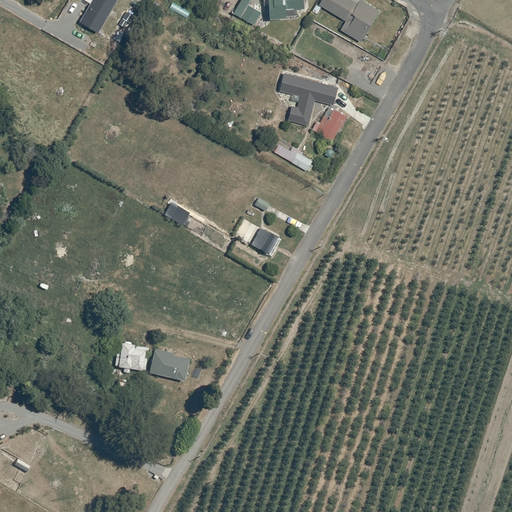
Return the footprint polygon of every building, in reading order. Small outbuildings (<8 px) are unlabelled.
[(223,0),(222,3),(229,7),(227,9),(255,26),(264,12),(250,5),(253,0),(223,0)] [(273,0),(274,20),(290,20),(290,17),(299,16),(299,11),(307,11),(306,0),(273,0)] [(382,11),(365,0),(323,0),(320,5),(318,3),(314,10),(319,14),(324,7),(346,21),(341,29),(363,43),(382,11)] [(189,11),(173,1),(168,10),(184,19),(189,11)] [(378,62),(365,54),(357,66),(370,74),(378,62)] [(312,75),(302,90),(331,107),(322,122),(318,120),(313,128),(334,142),(350,117),(337,109),(344,99),(340,96),(341,93),(312,75)] [(295,147),(288,159),(309,172),(309,171),(312,172),(315,166),(313,165),(315,162),(303,155),(304,153),(295,147)] [(267,204),(257,198),(253,205),(263,211),(267,204)] [(274,245),(272,244),(275,237),(262,230),(253,247),(266,254),(270,247),(272,248),(274,245)] [(133,346),(134,342),(124,341),(123,351),(117,350),(115,366),(125,368),(124,372),(132,373),(132,369),(147,371),(150,349),(133,346)] [(193,359),(157,350),(155,349),(149,373),(151,373),(187,383),(193,359)]
